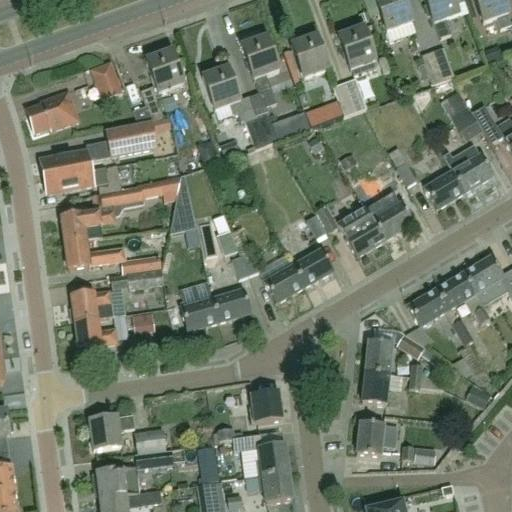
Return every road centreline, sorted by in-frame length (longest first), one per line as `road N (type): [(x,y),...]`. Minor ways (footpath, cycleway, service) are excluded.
road 1 (residential): [(45,404),(0,122)]
road 2 (residential): [(45,404),(231,374),(296,340)]
road 3 (residential): [(296,340),(511,214)]
road 4 (residential): [(316,485),(487,479),(494,511)]
road 5 (tertiary): [(0,59),(169,0)]
road 6 (residential): [(316,485),(296,340)]
